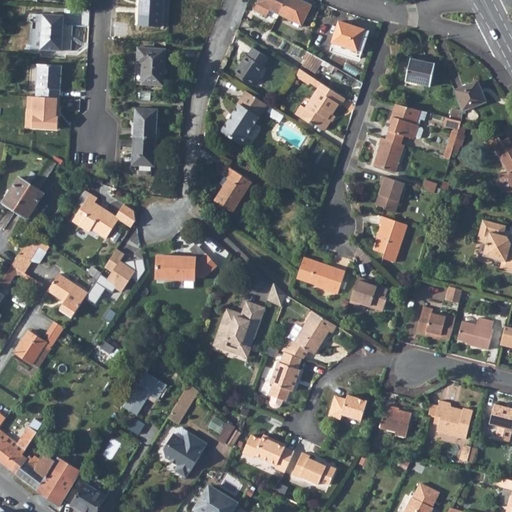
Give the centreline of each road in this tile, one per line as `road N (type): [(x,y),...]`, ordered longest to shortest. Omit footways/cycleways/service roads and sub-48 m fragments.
road 1 (residential): [(511,379),(451,364),(344,367),(317,388),(301,428)]
road 2 (residential): [(160,220),(184,200),(200,91),(236,0)]
road 3 (residential): [(393,14),(337,181),(334,222)]
road 4 (residential): [(97,141),(105,0)]
